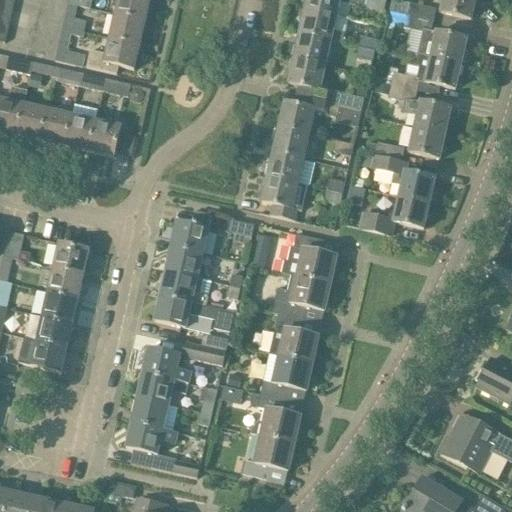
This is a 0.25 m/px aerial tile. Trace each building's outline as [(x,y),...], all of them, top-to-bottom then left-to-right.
[(15,3),(4,0),(0,0),(0,10),(13,14),(15,3)] [(151,0),(118,0),(115,17),(146,24),(151,0)] [(308,0),(306,11),(336,18),(339,4),(361,9),(363,0),(308,0)] [(370,0),(368,11),(384,15),(387,4),(370,0)] [(406,16),(432,22),(435,9),(396,0),(394,0),(392,12),(406,15),(406,16)] [(476,0),(444,0),(441,14),(472,21),(476,0)] [(68,6),(63,30),(72,32),(84,35),(87,24),(75,21),(78,8),(68,6)] [(13,14),(0,10),(0,21),(11,24),(13,14)] [(336,18),(306,11),(300,36),(343,45),(348,21),(336,18)] [(406,16),(403,29),(423,33),(430,34),(430,32),(432,22),(406,16)] [(146,24),(115,17),(109,41),(140,48),(146,24)] [(11,24),(0,21),(0,30),(8,33),(11,24)] [(8,33),(0,30),(0,43),(6,45),(8,33)] [(72,32),(63,30),(55,63),(83,69),(86,56),(67,52),(72,32)] [(462,65),(467,41),(430,32),(430,34),(423,33),(418,56),(431,59),(431,58),(462,65)] [(343,45),(300,36),(295,60),(325,67),(331,43),(342,46),(343,45)] [(375,53),(378,41),(362,38),(359,49),(375,53)] [(140,48),(109,41),(106,56),(91,52),(87,69),(117,76),(119,69),(135,72),(140,48)] [(375,53),(359,49),(356,60),(373,64),(375,53)] [(456,91),(462,65),(431,58),(431,59),(418,56),(416,66),(420,67),(417,80),(394,75),(391,86),(418,92),(420,83),(456,91)] [(33,74),(35,64),(10,58),(7,72),(31,77),(32,74),(33,74)] [(325,67),(295,60),(289,85),(305,89),(303,99),(340,107),(343,94),(320,89),(325,67)] [(35,64),(33,74),(56,79),(56,82),(57,82),(59,70),(35,64)] [(59,70),(57,82),(80,87),(82,75),(59,70)] [(82,75),(80,87),(103,93),(106,80),(82,75)] [(106,80),(103,93),(129,99),(132,86),(106,80)] [(417,117),(415,128),(446,135),(451,111),(421,104),(420,106),(415,105),(418,92),(391,86),(388,99),(407,103),(404,115),(417,117)] [(18,137),(25,106),(24,106),(28,92),(13,89),(9,103),(0,100),(0,137),(7,139),(8,135),(18,137)] [(362,112),(340,107),(303,99),(300,108),(285,105),(279,130),(309,137),(315,114),(336,119),(335,124),(358,130),(362,112)] [(42,143),(50,112),(25,106),(18,137),(42,143)] [(66,148),(73,117),(50,112),(42,143),(66,148)] [(89,153),(96,123),(73,117),(66,148),(89,153)] [(122,128),(96,123),(89,153),(115,159),(122,128)] [(446,135),(415,128),(409,154),(440,161),(446,135)] [(309,137),(279,130),(274,154),(304,161),(309,137)] [(338,143),(335,155),(352,159),(354,147),(338,143)] [(367,145),(366,154),(402,162),(405,150),(378,144),(377,147),(367,145)] [(304,161),(274,154),(268,179),(298,186),(304,161)] [(402,162),(366,154),(365,154),(375,156),(375,157),(374,157),(371,170),(395,175),(394,181),(397,185),(402,186),(399,198),(430,205),(436,180),(406,174),(408,164),(402,163),(402,162)] [(371,161),(361,158),(359,166),(369,169),(371,161)] [(298,186),(268,179),(262,204),(273,207),(271,218),(295,224),(297,213),(302,214),(308,188),(298,186)] [(327,193),(343,196),(345,185),(329,181),(327,193)] [(327,193),(324,204),(340,208),(343,196),(327,193)] [(430,205),(399,198),(396,214),(387,212),(385,221),(364,216),(360,231),(392,238),(395,224),(424,231),(430,205)] [(230,221),(227,234),(235,236),(233,244),(251,247),(255,227),(230,221)] [(204,256),(210,231),(177,223),(171,249),(204,256)] [(4,260),(13,262),(13,261),(19,262),(24,238),(9,234),(4,260)] [(331,286),(337,259),(319,254),(321,242),(297,237),(294,249),(291,249),(288,263),(285,262),(282,275),(291,277),(331,286)] [(84,277),(90,252),(59,245),(53,270),(84,277)] [(204,256),(171,249),(166,274),(198,281),(204,256)] [(268,257),(254,254),(251,267),(265,271),(268,257)] [(0,284),(13,287),(13,286),(8,284),(13,262),(4,260),(0,275),(0,284)] [(84,277),(53,270),(47,295),(79,302),(84,277)] [(198,281),(166,274),(160,299),(206,308),(211,284),(198,281)] [(241,290),(244,279),(233,276),(230,288),(241,290)] [(331,286),(291,277),(288,290),(278,288),(272,312),(278,314),(278,316),(304,322),(307,309),(325,313),(331,286)] [(13,287),(0,284),(0,309),(7,311),(13,287)] [(241,290),(230,288),(227,299),(238,302),(241,290)] [(79,302),(47,295),(42,319),(73,326),(79,302)] [(206,308),(160,299),(155,323),(187,331),(193,306),(206,309),(206,308)] [(279,358),(313,366),(319,338),(301,334),(304,322),(278,316),(275,329),(285,331),(279,358)] [(73,326),(42,319),(36,343),(24,340),(67,350),(73,326)] [(204,335),(202,347),(226,353),(229,341),(204,335)] [(67,350),(24,340),(19,365),(62,375),(67,350)] [(226,353),(202,347),(188,344),(185,359),(223,368),(226,353)] [(189,386),(192,374),(178,371),(181,358),(148,350),(143,376),(189,386)] [(313,366),(279,358),(274,382),(263,380),(260,396),(286,401),(289,389),(307,394),(313,366)] [(479,384),(473,395),(474,396),(478,389),(510,406),(511,402),(511,371),(491,361),(484,375),(486,376),(481,385),(479,384)] [(189,386),(143,376),(137,401),(170,408),(173,393),(187,396),(189,386)] [(223,388),(222,393),(220,402),(240,407),(243,393),(223,388)] [(201,415),(212,417),(218,393),(207,390),(201,415)] [(261,438),(295,445),(296,442),(299,443),(302,429),(299,428),(301,419),(283,414),(286,401),(260,396),(257,408),(267,411),(261,438)] [(170,408),(137,401),(132,425),(164,432),(170,408)] [(209,429),(212,417),(201,415),(199,426),(209,429)] [(450,439),(441,456),(479,475),(491,453),(511,464),(511,463),(511,442),(468,420),(464,427),(458,424),(455,429),(458,431),(453,440),(450,439)] [(178,435),(164,432),(132,425),(126,450),(159,457),(162,442),(176,445),(178,435)] [(295,445),(261,438),(255,465),(246,463),(243,476),(267,482),(270,469),(289,473),(295,445)] [(174,475),(197,480),(198,480),(201,468),(177,462),(174,475)] [(503,511),(505,510),(483,497),(474,510),(423,480),(403,511),(503,511)] [(109,496),(123,499),(134,501),(137,489),(111,483),(109,496)] [(0,511),(17,511),(21,497),(0,492),(0,511)] [(43,511),(45,502),(21,497),(17,511),(43,511)] [(162,511),(164,506),(138,500),(135,511),(162,511)] [(68,511),(70,507),(45,502),(43,511),(68,511)]
